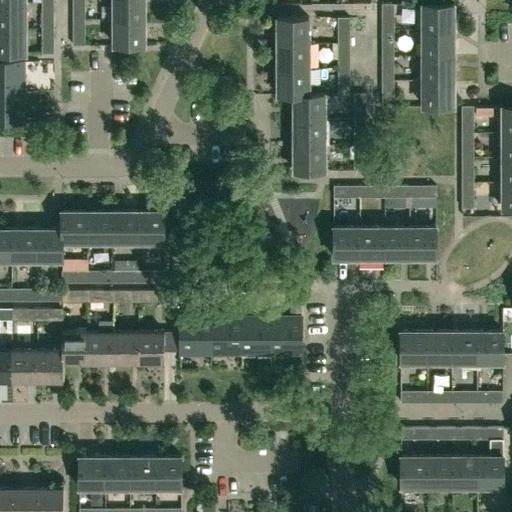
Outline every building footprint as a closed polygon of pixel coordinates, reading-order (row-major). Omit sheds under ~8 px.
[(72,0),(73,18),(85,18),(84,0),(72,0)] [(113,0),(113,18),(145,18),(144,0),(113,0)] [(0,26),(26,27),(26,1),(0,1),(0,26)] [(42,27),(54,27),(54,1),(42,1),(42,27)] [(382,29),(394,29),(394,3),(381,3),(382,29)] [(422,29),(454,29),(453,3),(422,3),(422,29)] [(277,42),(308,42),(308,16),(277,16),(277,42)] [(337,42),(350,42),(350,16),(337,17),(337,42)] [(85,18),(73,18),(73,44),(85,44),(85,18)] [(145,18),(113,18),(113,44),(145,44),(145,18)] [(26,27),(0,26),(0,52),(26,52),(26,27)] [(54,27),(42,27),(42,52),(54,52),(54,27)] [(382,54),(394,54),(394,29),(382,29),(382,54)] [(422,54),(454,54),(454,29),(422,29),(422,54)] [(278,67),(309,67),(308,42),(277,42),(278,67)] [(337,67),(350,67),(350,42),(337,42),(332,43),(332,58),(337,58),(337,67)] [(382,79),(394,79),(394,54),(382,54),(382,79)] [(423,79),(454,79),(454,54),(422,54),(423,79)] [(0,90),(24,90),(23,59),(0,59),(0,90)] [(293,93),(325,92),(309,92),(309,67),(278,67),(278,93),(293,93)] [(350,67),(337,67),(337,93),(350,93),(350,67)] [(394,79),(382,79),(382,105),(394,105),(394,79)] [(454,79),(423,79),(423,104),(454,104),(454,79)] [(24,90),(0,90),(0,120),(24,121),(24,90)] [(294,118),(325,118),(325,92),(293,93),(294,118)] [(354,118),(366,118),(366,92),(354,92),(354,118)] [(502,131),(511,130),(511,104),(502,105),(502,131)] [(462,131),(474,131),(474,106),(462,105),(462,131)] [(294,143),(325,143),(325,118),(294,118),(294,143)] [(354,143),(366,143),(366,118),(354,118),(354,143)] [(502,156),(511,155),(511,130),(502,131),(502,156)] [(462,156),(474,156),(474,131),(462,131),(462,156)] [(325,143),(294,143),(294,169),(325,169),(325,143)] [(366,143),(354,143),(354,169),(366,169),(366,143)] [(502,181),(511,180),(511,155),(502,156),(502,181)] [(462,181),(474,181),(474,156),(462,156),(462,181)] [(511,180),(502,181),(502,207),(511,206),(511,180)] [(474,181),(462,181),(462,207),(473,207),(474,181)] [(334,196),(359,196),(359,184),(333,184),(334,196)] [(359,196),(385,196),(385,184),(359,184),(359,196)] [(385,196),(410,196),(410,184),(385,184),(385,196)] [(410,184),(410,196),(436,196),(436,184),(410,184)] [(478,218),(497,218),(496,203),(478,203),(478,218)] [(63,240),(87,240),(87,209),(62,209),(62,227),(62,258),(63,258),(63,240)] [(87,240),(112,240),(112,209),(87,209),(87,240)] [(112,240),(138,240),(137,209),(112,209),(112,240)] [(137,209),(138,240),(163,240),(163,209),(137,209)] [(385,256),(410,256),(410,224),(384,225),(385,256)] [(410,224),(410,256),(436,256),(435,224),(410,224)] [(334,256),(359,256),(359,225),(333,225),(334,256)] [(359,256),(385,256),(384,225),(359,225),(359,256)] [(0,258),(12,258),(11,227),(0,227),(0,258)] [(12,258),(37,258),(37,227),(11,227),(12,258)] [(37,258),(62,258),(62,227),(37,227),(37,258)] [(92,268),(92,255),(65,255),(65,268),(92,268)] [(138,281),(138,269),(138,259),(116,260),(116,269),(116,282),(138,281)] [(88,282),(88,269),(61,269),(61,282),(88,282)] [(116,282),(116,269),(88,269),(88,282),(116,282)] [(164,281),(164,269),(138,269),(138,281),(164,281)] [(0,299),(13,299),(13,287),(0,287),(0,299)] [(13,299),(38,299),(38,287),(13,287),(13,299)] [(62,299),(62,287),(38,287),(38,299),(62,299)] [(87,301),(87,288),(63,288),(63,287),(62,287),(62,299),(63,299),(63,301),(87,301)] [(113,301),(113,288),(87,288),(87,301),(113,301)] [(138,301),(138,288),(113,288),(113,301),(138,301)] [(138,288),(138,301),(164,301),(164,289),(138,288)] [(290,310),(302,310),(302,289),(290,289),(290,310)] [(0,319),(12,319),(12,307),(0,307),(0,319)] [(12,319),(38,319),(38,307),(12,307),(12,319)] [(63,319),(63,307),(38,307),(38,319),(63,319)] [(180,352),(211,352),(211,315),(180,315),(180,352)] [(211,352),(241,352),(241,315),(211,315),(211,352)] [(241,352),(271,352),(271,315),(241,315),(241,352)] [(271,315),(271,352),(301,352),(301,315),(271,315)] [(113,330),(113,319),(99,319),(99,330),(87,330),(88,361),(113,361),(113,330)] [(401,360),(427,360),(426,329),(401,329),(401,360)] [(427,360),(452,360),(452,329),(426,329),(427,360)] [(452,360),(477,360),(477,329),(452,329),(452,360)] [(477,329),(477,360),(503,360),(503,329),(477,329)] [(63,361),(88,361),(87,330),(62,330),(62,347),(63,347),(63,361)] [(113,361),(138,360),(138,330),(113,330),(113,361)] [(164,360),(164,330),(138,330),(138,360),(164,360)] [(0,378),(13,379),(12,348),(0,347),(0,378)] [(13,379),(38,379),(38,347),(12,348),(13,379)] [(63,378),(63,361),(63,347),(62,347),(38,347),(38,379),(63,378)] [(483,385),(483,367),(459,367),(459,385),(483,385)] [(426,401),(426,389),(401,389),(400,402),(426,401)] [(452,401),(452,389),(426,389),(426,401),(452,401)] [(477,401),(477,389),(452,389),(452,401),(477,401)] [(477,389),(477,401),(503,401),(503,389),(477,389)] [(401,438),(427,438),(427,426),(401,426),(401,438)] [(427,438),(452,438),(452,426),(427,426),(427,438)] [(452,438),(477,438),(477,426),(452,426),(452,438)] [(477,454),(477,485),(503,485),(503,426),(477,426),(477,438),(490,438),(490,454),(477,454)] [(218,465),(217,450),(198,451),(199,466),(218,465)] [(401,485),(427,485),(427,454),(401,454),(401,485)] [(427,485),(452,485),(452,454),(427,454),(427,485)] [(452,485),(477,485),(477,454),(452,454),(452,485)] [(79,486),(105,486),(105,455),(79,455),(79,486)] [(105,486),(130,486),(130,455),(105,455),(105,486)] [(130,486),(155,486),(155,455),(130,455),(130,486)] [(155,455),(155,486),(181,486),(181,455),(155,455)] [(0,511),(12,511),(12,486),(0,486),(0,511)] [(12,511),(37,511),(38,486),(12,486),(12,511)] [(38,486),(37,511),(63,511),(64,486),(38,486)]
